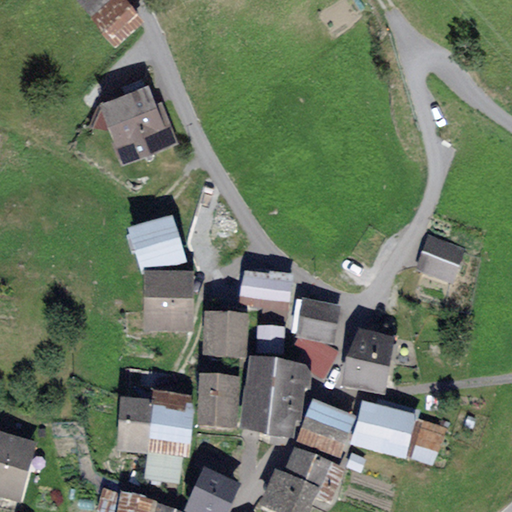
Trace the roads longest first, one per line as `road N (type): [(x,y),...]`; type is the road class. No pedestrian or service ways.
road 1 (residential): [(511,125),(414,50),(432,176),(384,282),(361,299)]
road 2 (residential): [(361,299),(318,291),(270,257),(183,117),(135,0)]
road 3 (residential): [(320,395),(350,401),(511,380)]
road 4 (track): [(277,262),(215,280),(185,349),(190,386)]
road 5 (residential): [(320,395),(310,401),(295,446),(239,511)]
